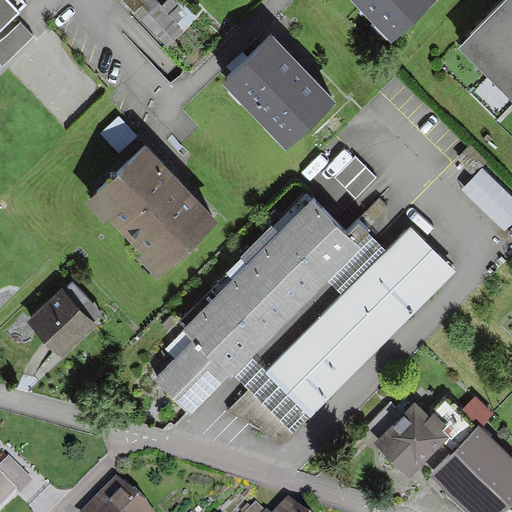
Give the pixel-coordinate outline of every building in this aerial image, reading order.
[(0,0),(0,25),(25,0),(24,0),(0,0)] [(201,18),(184,0),(169,0),(166,3),(163,0),(126,0),(170,46),(201,18)] [(415,0),(355,0),(387,30),(415,0)] [(511,0),(502,0),(459,43),(511,96),(511,0)] [(0,58),(8,66),(38,34),(18,16),(0,34),(0,58)] [(333,87),(270,27),(226,74),(289,134),(333,87)] [(123,151),(140,135),(122,117),(106,134),(123,151)] [(214,205),(144,133),(84,191),(154,263),(214,205)] [(338,178),(359,198),(380,176),(359,156),(338,178)] [(509,229),(511,226),(511,190),(484,166),(463,188),(509,229)] [(361,247),(312,200),(183,332),(193,341),(154,380),(190,416),(229,377),(232,380),(361,247)] [(412,228),(265,374),(310,418),(456,272),(412,228)] [(89,319),(59,283),(23,312),(53,349),(89,319)] [(414,393),(370,435),(400,467),(444,426),(414,393)] [(511,453),(476,418),(429,465),(476,511),(489,511),(511,489),(511,453)] [(0,509),(19,491),(0,472),(0,509)] [(148,511),(117,481),(85,511),(148,511)] [(295,511),(285,501),(272,511),(295,511)]
